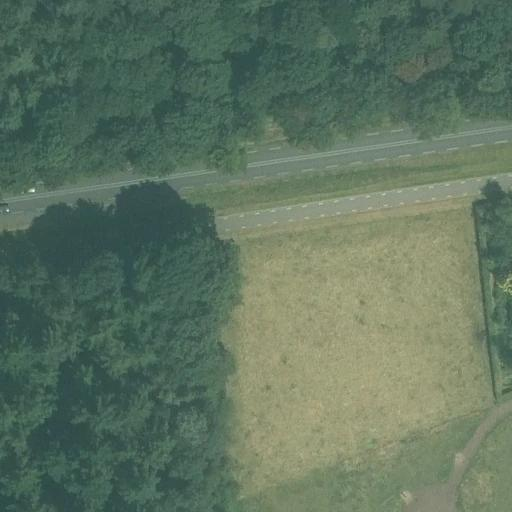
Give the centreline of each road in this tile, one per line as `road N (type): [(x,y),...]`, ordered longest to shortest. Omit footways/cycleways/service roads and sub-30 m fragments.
road 1 (unclassified): [(0,266),(252,216),(511,183)]
road 2 (primary): [(0,215),(511,133)]
